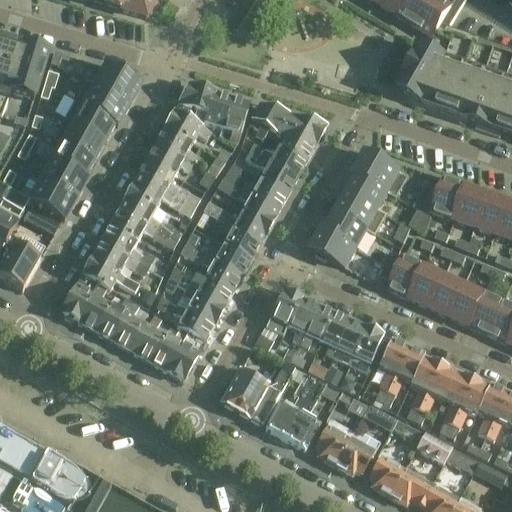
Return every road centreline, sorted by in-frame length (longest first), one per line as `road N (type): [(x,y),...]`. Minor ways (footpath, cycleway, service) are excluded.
road 1 (residential): [(279,269),(363,117),(511,168)]
road 2 (residential): [(25,333),(155,104),(167,65)]
road 3 (residential): [(511,376),(279,269)]
road 4 (residential): [(196,511),(0,399)]
road 5 (residential): [(190,423),(25,333)]
road 6 (residential): [(190,423),(279,269)]
road 7 (residential): [(344,511),(190,423)]
road 8 (residential): [(0,16),(167,65)]
